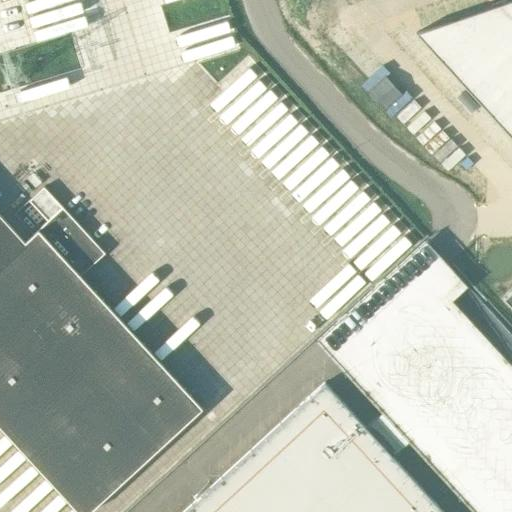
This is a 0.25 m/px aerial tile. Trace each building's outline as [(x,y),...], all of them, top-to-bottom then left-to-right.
[(511,0),(508,0),(416,32),(511,137),(511,0)] [(156,87),(241,184),(282,148),(197,50),(156,87)] [(295,157),(254,195),(349,298),(390,261),(295,157)] [(0,427),(78,511),(87,511),(199,408),(194,402),(227,372),(164,304),(157,310),(46,190),(32,203),(50,222),(38,234),(36,232),(21,247),(0,224),(0,427)] [(477,285),(428,231),(319,328),(485,511),(511,511),(511,359),(459,301),(477,285)] [(445,511),(324,381),(182,511),(445,511)]
